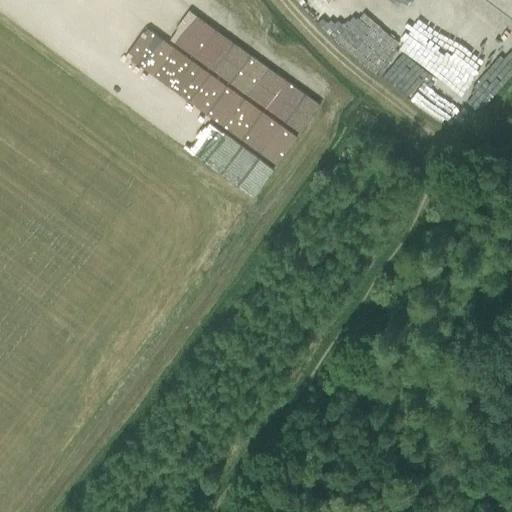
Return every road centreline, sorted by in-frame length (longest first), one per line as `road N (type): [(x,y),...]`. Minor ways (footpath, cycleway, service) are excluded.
road 1 (track): [(216,511),(422,211),(444,144)]
road 2 (track): [(444,144),(349,70),(280,0)]
